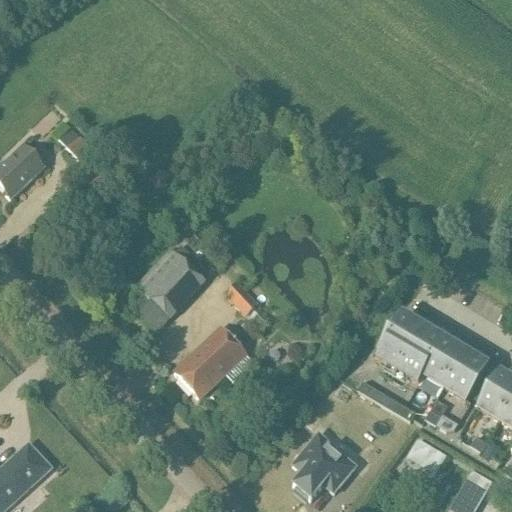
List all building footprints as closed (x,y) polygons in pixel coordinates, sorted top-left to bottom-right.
[(80,141),(71,132),(58,144),(83,169),(97,156),(81,140),(80,141)] [(43,173),(23,152),(0,172),(0,196),(8,205),(43,173)] [(86,188),(98,204),(108,196),(96,180),(86,188)] [(28,227),(55,198),(42,186),(15,215),(28,227)] [(210,280),(181,249),(174,256),(170,252),(134,291),(147,304),(137,315),(158,335),(168,325),(169,326),(205,288),(204,286),(210,280)] [(223,299),(244,321),(258,308),(236,286),(223,299)] [(404,319),(377,364),(419,389),(423,382),(465,407),(488,369),(404,319)] [(173,378),(198,404),(224,379),(232,387),(252,367),(244,359),(220,334),(173,378)] [(482,414),(511,432),(511,383),(503,378),(482,414)] [(341,386),(326,406),(385,451),(400,432),(341,386)] [(358,395),(378,407),(383,398),(363,386),(358,395)] [(378,407),(400,420),(406,411),(383,398),(378,407)] [(406,411),(400,420),(411,426),(416,417),(406,411)] [(447,437),(455,435),(458,431),(431,415),(426,425),(437,431),(447,437)] [(334,498),(356,471),(344,461),(342,464),(327,451),(329,448),(317,438),(291,470),(301,478),(291,490),(294,492),(292,495),(306,506),(308,503),(310,506),(324,489),(334,498)] [(471,451),(481,457),(487,448),(476,442),(471,451)] [(448,460),(419,443),(408,462),(436,479),(448,460)] [(487,448),(481,457),(492,463),(497,454),(487,448)] [(0,474),(0,511),(6,511),(49,474),(28,450),(0,474)]
